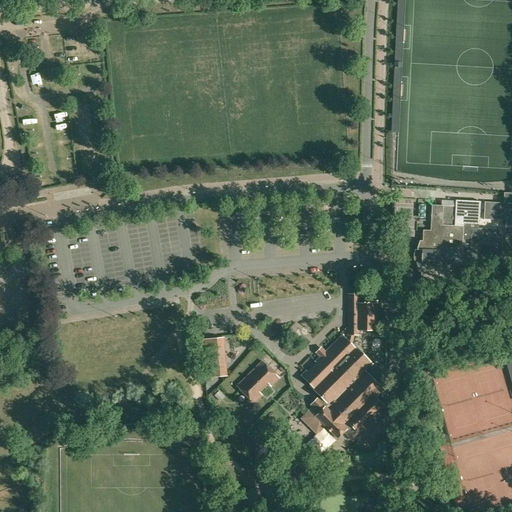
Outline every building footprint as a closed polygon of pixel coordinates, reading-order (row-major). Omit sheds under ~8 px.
[(423,231),(422,241),(422,242),(440,243),(440,251),(461,253),(461,265),(475,266),(475,260),(495,261),(501,257),(502,230),(469,228),(470,224),(479,224),(480,202),(455,200),(455,209),(452,209),(450,209),(450,206),(431,206),(431,210),(430,212),(428,216),(429,219),(431,222),(430,231),(423,231)] [(511,203),(503,203),(485,202),(484,220),(508,221),(507,235),(511,235),(511,203)] [(422,242),(422,241),(420,241),(419,241),(416,250),(415,250),(414,251),(414,252),(413,254),(413,255),(413,256),(413,258),(413,259),(413,261),(414,262),(414,263),(415,263),(417,272),(418,272),(421,272),(420,283),(449,284),(450,265),(461,265),(461,253),(440,251),(440,243),(422,242)] [(372,364),(354,346),(353,345),(352,346),(351,345),(354,336),(359,336),(359,331),(379,331),(379,304),(359,304),(359,295),(348,295),(348,335),(347,341),(341,336),(325,353),(322,350),(317,355),(320,358),(315,363),(317,364),(308,374),(306,372),(302,377),(312,387),(311,388),(322,399),(320,401),(318,400),(312,406),(314,407),(312,409),(310,411),(301,420),(317,435),(325,427),(338,439),(344,432),(353,441),(365,429),(363,427),(377,412),(379,414),(386,408),(376,398),(384,390),(365,372),(372,364)] [(221,338),(201,339),(205,378),(224,376),(221,338)] [(261,361),(249,373),(261,386),(266,382),(270,386),(278,378),(261,361)] [(261,386),(249,373),(236,386),(253,403),(261,395),(257,391),(261,386)] [(260,508),(265,502),(250,489),(245,496),(246,504),(252,509),(260,508)]
